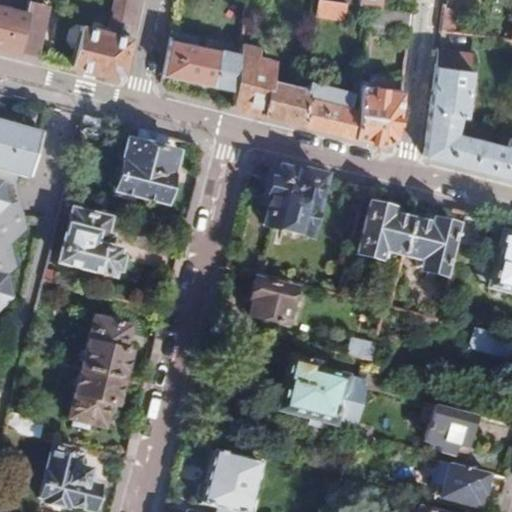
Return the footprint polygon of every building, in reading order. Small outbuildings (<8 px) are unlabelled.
[(0,0),(0,48),(0,49),(12,0),(0,0)] [(27,4),(13,0),(12,0),(0,49),(15,53),(27,4)] [(117,0),(115,11),(134,16),(136,8),(137,0),(136,0),(117,0)] [(343,4),(321,0),(317,0),(315,17),(341,22),(343,4)] [(357,0),(356,6),(369,9),(379,10),(380,1),(372,0),(357,0)] [(15,53),(35,58),(48,6),(28,1),(27,4),(15,53)] [(442,8),(439,31),(453,33),(456,10),(442,8)] [(366,26),(409,32),(411,15),(379,10),(369,9),(366,26)] [(69,66),(114,78),(122,73),(134,16),(115,11),(109,35),(79,28),(69,66)] [(169,40),(161,75),(213,85),(220,50),(169,40)] [(235,89),(232,107),(302,125),(306,91),(270,82),(274,65),(256,60),(259,51),(240,46),(239,54),(235,89)] [(239,54),(220,50),(213,85),(235,89),(239,54)] [(437,50),(423,156),(459,164),(511,177),(511,136),(502,134),(500,144),(454,133),(457,115),(463,116),(471,56),(437,50)] [(353,138),(384,147),(395,143),(401,93),(366,89),(366,80),(360,80),(356,112),(353,138)] [(306,91),(302,125),(353,138),(356,112),(345,108),(348,94),(307,83),(306,91)] [(99,116),(82,112),(79,124),(75,141),(74,143),(90,147),(99,116)] [(0,306),(16,291),(10,268),(18,260),(12,238),(30,220),(25,198),(13,196),(8,174),(10,165),(22,168),(32,170),(34,163),(48,167),(53,147),(41,144),(41,142),(39,141),(42,129),(0,117),(0,306)] [(75,141),(79,124),(73,122),(69,139),(75,141)] [(163,144),(165,133),(139,127),(137,137),(128,135),(114,187),(162,200),(176,147),(163,144)] [(326,176),(274,163),(265,196),(272,198),(265,223),(308,236),(326,176)] [(19,178),(22,168),(10,165),(8,174),(13,196),(25,198),(19,178)] [(61,196),(57,212),(70,216),(68,221),(65,220),(54,259),(109,274),(116,251),(106,248),(108,237),(101,234),(106,217),(74,210),(77,200),(61,196)] [(404,254),(413,220),(395,215),(396,209),(373,204),(360,251),(384,258),(385,255),(389,256),(391,250),(404,254)] [(477,247),(486,217),(469,212),(460,243),(477,247)] [(432,224),(413,220),(404,254),(419,257),(417,264),(425,266),(424,269),(442,274),(455,224),(434,219),(432,224)] [(511,235),(504,234),(491,287),(511,292),(511,235)] [(254,279),(245,311),(284,321),(293,289),(254,279)] [(77,365),(123,377),(130,353),(121,350),(126,327),(112,323),(114,316),(96,311),(94,318),(90,317),(77,365)] [(438,319),(415,313),(411,325),(435,330),(438,319)] [(511,358),(511,339),(475,329),(470,347),(511,358)] [(353,334),(349,353),(371,360),(376,341),(353,334)] [(332,422),(354,428),(364,385),(383,391),(386,379),(363,373),(361,381),(322,370),(323,366),(289,356),(283,380),(288,382),(282,408),(315,417),(312,425),(329,430),(332,422)] [(117,403),(123,377),(77,365),(64,415),(69,416),(68,423),(84,427),(86,420),(101,425),(108,400),(117,403)] [(469,445),(476,416),(427,402),(422,421),(432,425),(427,439),(436,441),(434,448),(459,454),(462,444),(469,445)] [(21,430),(39,434),(43,421),(7,411),(4,425),(21,430)] [(4,425),(0,439),(0,441),(16,446),(21,430),(4,425)] [(54,446),(41,494),(46,496),(45,499),(61,504),(62,500),(89,507),(95,484),(85,482),(88,470),(76,467),(79,453),(54,446)] [(212,511),(249,511),(261,466),(213,453),(197,508),(212,511)] [(490,473),(450,462),(444,483),(441,482),(438,495),(479,506),(482,493),(485,494),(490,473)]
